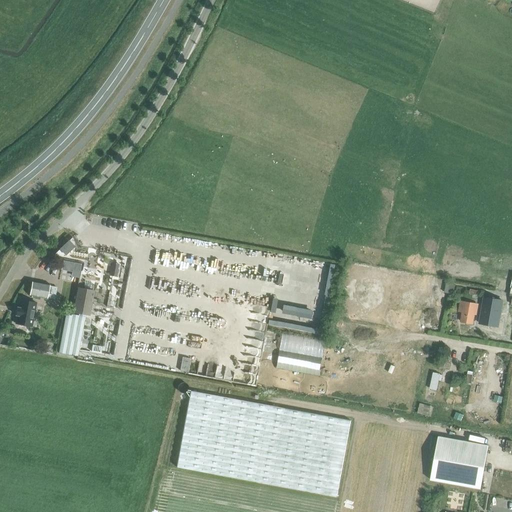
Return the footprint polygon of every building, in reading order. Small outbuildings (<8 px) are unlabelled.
[(64,244),(59,249),(65,254),(69,250),(74,246),(69,240),(64,244)] [(72,272),(73,262),(63,260),(61,270),(72,272)] [(47,298),(49,284),(31,281),(29,295),(31,295),(31,297),(39,299),(39,297),(47,298)] [(78,288),(73,311),(89,314),(93,291),(95,284),(85,282),(83,289),(78,288)] [(446,284),(445,293),(452,294),(454,285),(446,284)] [(502,299),(484,296),(480,322),(498,325),(502,299)] [(18,307),(17,307),(16,315),(15,323),(31,326),(36,302),(19,299),(18,307)] [(460,321),(472,323),(474,311),(476,311),(477,304),(460,301),(458,312),(461,312),(460,321)] [(284,304),(281,320),(311,326),(314,310),(284,304)] [(85,316),(65,312),(58,352),(77,356),(85,316)] [(336,496),(350,420),(190,391),(176,467),(336,496)] [(419,403),(417,413),(426,415),(429,406),(419,403)] [(480,488),(488,445),(438,436),(430,479),(480,488)]
